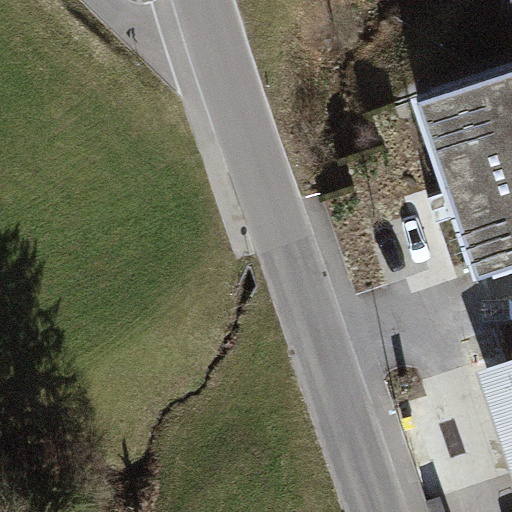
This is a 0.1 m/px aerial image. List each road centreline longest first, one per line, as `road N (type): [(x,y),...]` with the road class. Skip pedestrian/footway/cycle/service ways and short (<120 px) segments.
road 1 (tertiary): [(222,67),(376,511)]
road 2 (residential): [(101,0),(166,47),(222,67)]
